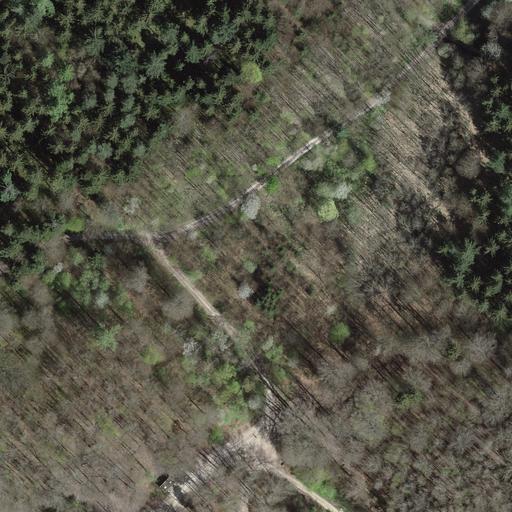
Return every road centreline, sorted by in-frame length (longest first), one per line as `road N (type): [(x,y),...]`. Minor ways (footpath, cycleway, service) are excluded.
road 1 (track): [(476,0),(402,83),(301,148),(237,203),(151,235),(269,383),(269,411),(258,428),(185,482),(164,511)]
road 2 (track): [(132,511),(47,459),(0,389)]
road 3 (track): [(0,271),(75,238),(151,235)]
